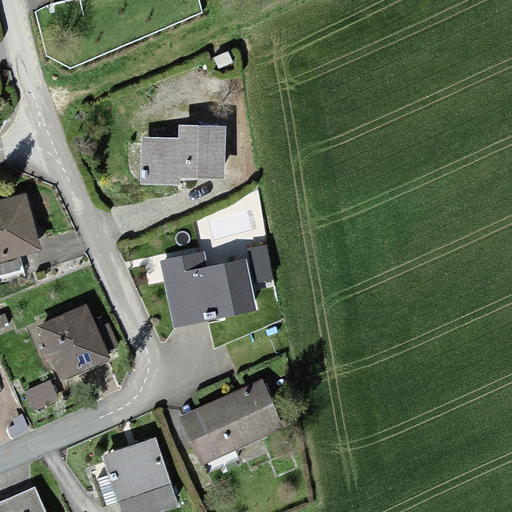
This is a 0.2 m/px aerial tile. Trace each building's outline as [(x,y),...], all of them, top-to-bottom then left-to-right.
[(218,84),(192,84),(192,96),(210,96),(210,101),(218,101),(218,84)] [(143,145),(143,184),(221,183),(221,133),(178,134),(178,145),(143,145)] [(21,203),(0,208),(0,267),(35,258),(21,203)] [(265,251),(248,254),(251,278),(269,275),(265,251)] [(158,270),(173,331),(253,312),(243,270),(203,280),(198,261),(158,270)] [(82,315),(38,335),(62,384),(105,364),(102,357),(111,352),(102,333),(93,337),(82,315)] [(257,391),(181,421),(199,466),(275,436),(257,391)] [(175,511),(152,448),(103,466),(119,511),(175,511)] [(41,511),(34,495),(0,508),(0,511),(41,511)]
